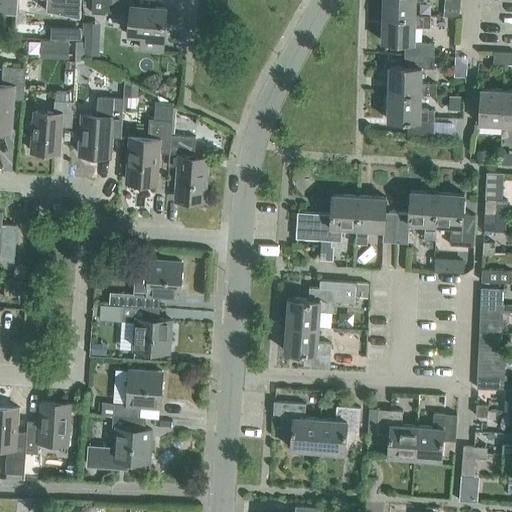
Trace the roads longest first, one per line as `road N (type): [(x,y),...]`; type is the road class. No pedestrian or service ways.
road 1 (residential): [(240,239),(244,184),(266,106),(326,0)]
road 2 (residential): [(0,374),(53,377),(75,369),(91,231)]
road 3 (residential): [(231,374),(400,381)]
road 4 (residential): [(400,381),(462,384),(464,277)]
road 5 (residential): [(240,239),(91,231)]
road 6 (residential): [(222,511),(231,374)]
road 7 (residential): [(231,374),(240,239)]
road 8 (residential): [(91,231),(83,191),(0,182)]
